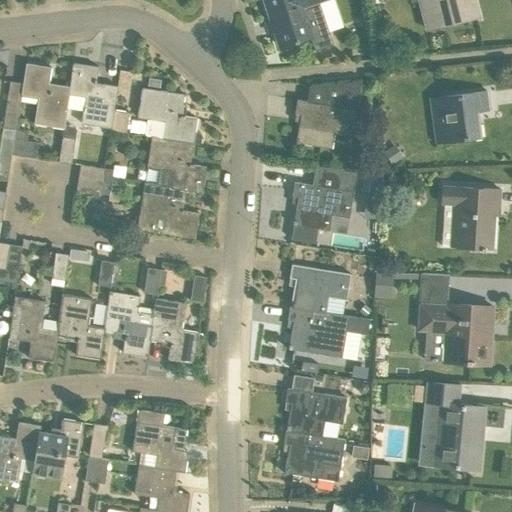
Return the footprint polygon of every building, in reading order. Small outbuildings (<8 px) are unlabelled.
[(265,0),(281,47),(311,37),(316,51),(333,45),(319,1),(322,0),(265,0)] [(417,0),(425,30),(459,21),(478,16),(473,0),(417,0)] [(385,36),(379,47),(391,53),(396,42),(385,36)] [(114,110),(118,86),(96,82),(98,66),(73,62),(70,86),(67,110),(84,112),(82,124),(111,127),(111,130),(112,130),(115,110),(114,110)] [(67,110),(70,86),(49,83),(52,67),(26,63),(23,83),(21,95),(39,97),(35,124),(64,128),(67,110)] [(148,88),(160,90),(162,80),(150,78),(148,88)] [(21,95),(23,83),(11,81),(4,129),(16,131),(18,119),(21,95)] [(296,143),(331,149),(334,133),(352,136),(362,81),(310,86),(307,101),(297,100),(295,114),(301,115),(296,143)] [(152,138),(193,144),(198,118),(182,116),(185,94),(160,90),(148,88),(143,87),(138,118),(154,120),(151,136),(153,136),(152,138)] [(435,142),(481,137),(478,111),(490,109),(487,91),(429,99),(435,142)] [(115,110),(112,130),(127,132),(129,112),(115,110)] [(36,158),(38,143),(27,141),(28,132),(25,131),(27,120),(18,119),(16,131),(12,154),(36,158)] [(12,154),(16,131),(4,129),(0,154),(0,174),(9,176),(12,154)] [(72,164),(75,144),(75,139),(63,137),(59,162),(72,164)] [(164,168),(161,185),(186,189),(202,192),(206,166),(190,164),(193,144),(152,138),(148,166),(164,168)] [(386,153),(393,164),(403,157),(396,146),(395,145),(385,151),(386,153)] [(114,170),(100,168),(81,165),(79,178),(104,182),(105,177),(112,178),(114,170)] [(346,235),(357,173),(316,166),(312,185),(295,182),(292,195),(299,197),(293,225),(346,235)] [(359,176),(357,189),(370,192),(373,178),(359,176)] [(77,190),(97,193),(110,195),(109,200),(120,201),(122,189),(126,190),(127,181),(112,179),(112,178),(105,177),(104,182),(79,178),(77,190)] [(186,189),(161,185),(145,183),(137,229),(195,238),(199,213),(183,210),(186,189)] [(501,189),(481,188),(454,186),(442,186),(440,205),(445,205),(443,246),(481,248),(481,250),(486,250),(486,248),(493,249),(495,207),(500,207),(501,189)] [(10,244),(0,242),(0,268),(6,270),(10,244)] [(0,280),(17,283),(22,246),(10,244),(6,270),(0,268),(0,280)] [(80,250),(79,259),(87,260),(89,251),(80,250)] [(64,280),(65,274),(68,255),(56,253),(52,278),(64,280)] [(111,285),(112,273),(114,262),(102,260),(98,285),(111,287),(111,285)] [(351,274),(312,267),(292,264),(290,278),(296,279),(291,306),(342,314),(344,300),(346,300),(351,274)] [(158,288),(160,270),(160,269),(148,267),(144,293),(156,295),(158,288)] [(160,271),(158,288),(164,289),(167,272),(160,271)] [(376,271),(376,286),(394,287),(395,272),(376,271)] [(493,307),(448,304),(449,275),(421,273),(418,332),(436,333),(435,361),(490,364),(493,307)] [(203,302),(204,297),(207,277),(194,275),(190,300),(203,302)] [(64,280),(52,278),(51,284),(63,286),(64,280)] [(105,333),(111,292),(110,291),(108,305),(107,305),(104,328),(89,326),(92,298),(62,295),(58,330),(57,336),(58,336),(78,339),(75,355),(101,359),(105,333)] [(150,340),(154,310),(138,308),(139,295),(111,292),(105,333),(125,336),(123,352),(148,356),(150,340)] [(58,330),(41,328),(45,301),(15,297),(14,308),(12,319),(9,338),(31,342),(29,358),(54,362),(58,336),(57,336),(58,330)] [(185,303),(166,300),(156,299),(154,310),(150,340),(171,344),(168,360),(194,364),(194,363),(198,332),(182,330),(185,303)] [(366,316),(371,310),(364,304),(359,311),(366,316)] [(342,314),(291,306),(290,306),(288,320),(294,321),(289,349),(342,359),(350,316),(342,315),(342,314)] [(478,426),(483,427),(485,407),(458,404),(460,384),(428,381),(426,402),(441,403),(438,430),(425,429),(422,464),(479,470),(479,468),(473,468),(478,426)] [(369,390),(368,384),(362,383),(358,387),(360,393),(365,394),(369,390)] [(347,397),(307,391),(288,388),(285,402),(291,403),(287,430),(286,429),(286,430),(322,436),(325,421),(342,424),(347,397)] [(66,454),(79,457),(85,422),(63,418),(60,435),(40,431),(33,472),(32,474),(62,479),(66,454)] [(140,465),(177,471),(185,472),(189,451),(184,450),(187,429),(138,421),(133,451),(142,452),(140,465)] [(33,472),(40,431),(41,425),(19,422),(16,438),(0,435),(0,478),(18,482),(20,470),(33,472)] [(89,457),(102,459),(107,425),(94,423),(89,457)] [(345,440),(322,436),(286,430),(284,444),(290,445),(285,473),(338,482),(345,440)] [(368,448),(357,446),(353,445),(351,457),(367,460),(369,448),(368,448)] [(108,460),(102,459),(89,457),(85,481),(104,484),(108,460)] [(374,476),(390,477),(391,465),(375,464),(374,476)] [(173,491),(177,471),(140,465),(135,494),(159,497),(157,510),(167,511),(187,511),(190,494),(173,491)] [(69,511),(71,504),(58,502),(56,511),(69,511)] [(356,511),(358,507),(334,503),(333,511),(356,511)]
